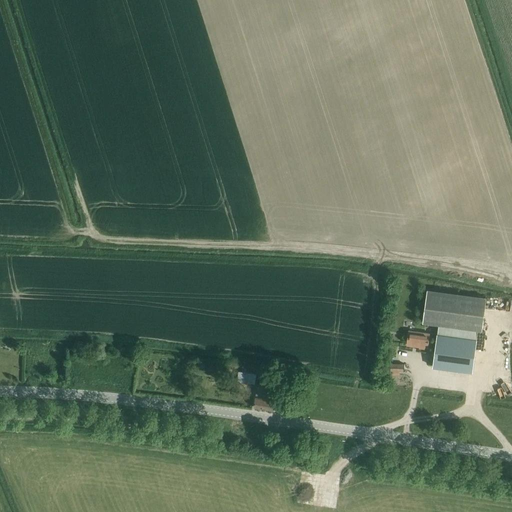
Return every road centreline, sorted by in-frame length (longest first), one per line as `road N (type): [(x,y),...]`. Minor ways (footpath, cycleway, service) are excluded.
road 1 (unclassified): [(511,456),(191,406),(0,391)]
road 2 (track): [(373,272),(392,254),(511,276)]
